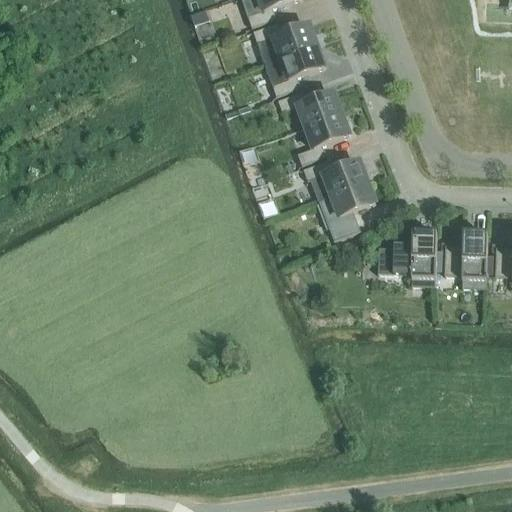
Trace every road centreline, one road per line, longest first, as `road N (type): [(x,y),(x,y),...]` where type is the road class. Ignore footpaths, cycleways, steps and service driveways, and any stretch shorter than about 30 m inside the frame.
road 1 (residential): [(344,0),(415,194),(511,197)]
road 2 (unclassified): [(511,473),(233,511)]
road 3 (tertiary): [(511,167),(440,165),(378,0)]
road 4 (unclassified): [(181,511),(72,491),(0,419)]
